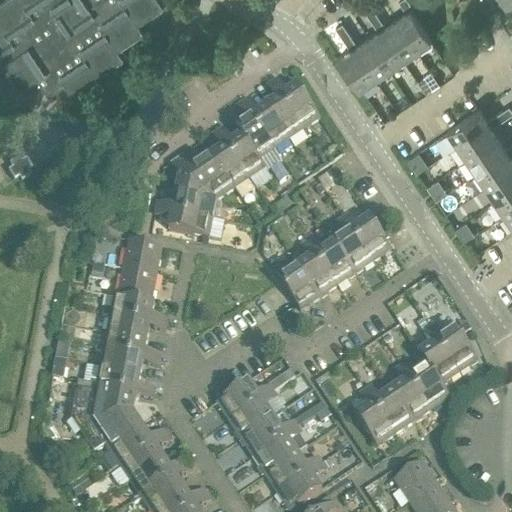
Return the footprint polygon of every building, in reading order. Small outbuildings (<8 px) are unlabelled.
[(66,85),(77,102),(104,84),(98,76),(124,58),(118,50),(144,33),(138,24),(164,7),(158,0),(4,0),(0,3),(0,60),(20,91),(38,79),(49,96),(66,85)] [(396,19),(417,51),(432,41),(411,11),(414,9),(407,0),(400,0),(399,2),(406,12),(396,19)] [(511,0),(503,0),(501,2),(506,9),(511,5),(511,0)] [(371,20),(378,16),(370,5),(363,9),(371,20)] [(378,16),(371,20),(378,31),(382,29),(403,60),(417,51),(396,19),(385,27),(378,16)] [(343,39),(350,34),(342,24),(335,28),(343,39)] [(367,38),(389,70),(403,60),(382,29),(378,31),(367,38)] [(350,34),(343,39),(350,50),(353,48),(374,79),(389,70),(367,38),(357,45),(350,34)] [(360,89),(374,79),(353,48),(350,50),(339,58),(360,89)] [(440,86),(431,73),(425,77),(434,90),(440,86)] [(272,85),(303,134),(320,122),(297,88),(286,95),(277,82),(272,85)] [(303,134),(272,85),(266,89),(276,103),(266,109),(288,143),(303,134)] [(288,143),(266,109),(257,115),(247,102),(242,106),(273,153),(288,143)] [(273,153),(242,106),(236,109),(246,123),(235,130),(241,138),(259,163),(273,153)] [(499,114),(503,121),(511,114),(511,109),(510,106),(499,114)] [(480,110),(467,119),(449,131),(458,145),(489,124),(488,121),(480,110)] [(468,159),(499,138),(492,128),(503,121),(499,114),(488,121),(489,124),(458,145),(468,159)] [(217,135),(249,182),(265,171),(259,163),(241,138),(232,144),(222,131),(217,135)] [(211,158),(234,192),(249,182),(217,135),(212,138),(220,151),(211,158)] [(499,138),(468,159),(477,173),(509,152),(506,149),(499,138)] [(511,155),(511,145),(506,149),(509,152),(477,173),(487,188),(511,170),(511,157),(511,156),(511,155)] [(234,192),(211,158),(208,160),(202,151),(196,155),(193,150),(170,167),(179,180),(176,197),(216,204),(234,192)] [(29,178),(26,173),(18,160),(8,166),(11,171),(7,173),(13,183),(18,180),(20,183),(29,178)] [(511,170),(487,188),(497,202),(511,191),(511,170)] [(336,171),(327,177),(331,183),(337,184),(343,180),(336,171)] [(284,198),(298,188),(292,180),(277,190),(283,199),(284,198)] [(325,196),(320,188),(315,191),(320,199),(325,196)] [(511,191),(497,202),(506,216),(511,211),(511,191)] [(216,204),(176,197),(173,208),(157,206),(156,212),(213,222),(216,204)] [(209,241),(213,222),(156,212),(155,218),(171,221),(169,234),(209,241)] [(343,222),(373,266),(392,254),(370,221),(357,230),(349,218),(343,222)] [(373,266),(343,222),(337,226),(345,237),(333,246),(355,278),(373,266)] [(467,223),(458,229),(467,243),(476,236),(467,223)] [(355,278),(333,246),(321,254),(313,242),(307,246),(337,290),(355,278)] [(124,272),(157,278),(162,250),(130,244),(124,272)] [(297,270),(319,302),(337,290),(307,246),(302,250),(309,262),(297,270)] [(319,302),(297,270),(285,278),(277,266),(271,271),(301,315),(319,302)] [(104,269),(93,267),(91,281),(103,283),(104,269)] [(119,300),(151,307),(157,278),(124,272),(119,300)] [(151,307),(119,300),(114,299),(110,318),(167,329),(168,323),(152,320),(154,307),(151,307)] [(107,336),(147,344),(149,332),(165,336),(167,329),(110,318),(107,336)] [(429,329),(424,323),(417,328),(422,334),(429,329)] [(435,329),(429,333),(459,377),(478,364),(455,332),(442,341),(435,329)] [(459,377),(429,333),(423,337),(431,348),(418,357),(426,370),(427,369),(440,389),(441,389),(459,377)] [(104,353),(160,365),(161,358),(145,355),(147,344),(107,336),(104,353)] [(100,371),(140,379),(142,368),(159,371),(160,365),(104,353),(100,371)] [(401,370),(431,414),(449,401),(441,389),(440,389),(427,369),(426,370),(414,377),(406,366),(401,370)] [(431,414),(401,370),(395,374),(403,385),(390,394),(412,426),(431,414)] [(140,379),(100,371),(97,389),(137,397),(137,398),(153,401),(154,393),(138,390),(140,379)] [(229,425),(273,395),(269,389),(257,397),(249,384),(216,406),(217,408),(229,425)] [(100,439),(110,454),(144,431),(133,416),(137,398),(137,397),(78,386),(71,422),(88,447),(100,439)] [(412,426),(390,394),(378,402),(370,390),(365,394),(395,438),(412,426)] [(395,438),(365,394),(359,398),(367,410),(354,418),(376,451),(395,438)] [(241,443),(273,421),(265,409),(277,401),(273,395),(229,425),(241,443)] [(273,421),(241,443),(253,461),(297,431),(293,425),(282,433),(273,421)] [(120,469),(167,437),(164,432),(151,441),(144,431),(110,454),(120,469)] [(297,431),(253,461),(265,479),(298,457),(307,451),(298,439),(301,437),(297,431)] [(130,485),(164,461),(158,452),(172,443),(167,437),(120,469),(130,485)] [(298,457),(265,479),(277,497),(322,467),(317,461),(306,469),(298,457)] [(140,500),(188,467),(184,462),(171,471),(164,461),(130,485),(140,500)] [(410,508),(437,489),(421,465),(393,483),(410,508)] [(148,511),(154,511),(184,491),(178,482),(192,473),(188,467),(140,500),(148,511)] [(322,467),(277,497),(287,511),(294,511),(322,494),(314,481),(325,473),(322,467)] [(87,492),(79,480),(68,488),(77,499),(87,492)] [(452,511),(437,489),(410,508),(413,511),(452,511)] [(186,511),(208,497),(204,492),(191,501),(184,491),(154,511),(186,511)] [(208,497),(186,511),(198,511),(212,503),(208,497)]
